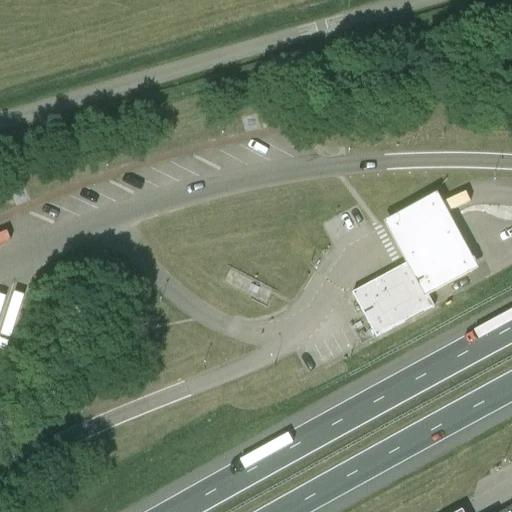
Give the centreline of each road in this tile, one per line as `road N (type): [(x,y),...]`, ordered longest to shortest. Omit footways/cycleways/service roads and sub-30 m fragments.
road 1 (unclassified): [(416,0),(0,121)]
road 2 (motorway): [(511,329),(179,511)]
road 3 (motorway): [(285,511),(511,388)]
